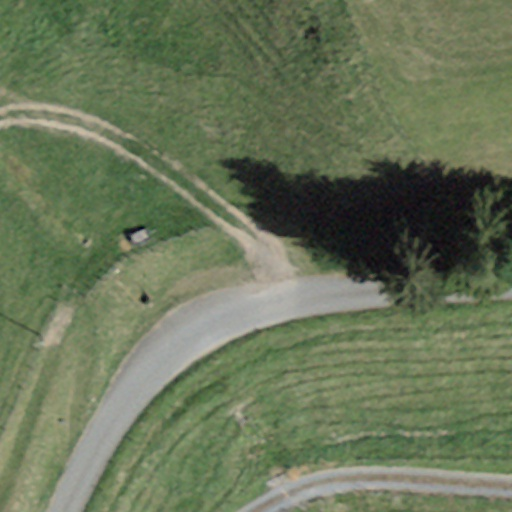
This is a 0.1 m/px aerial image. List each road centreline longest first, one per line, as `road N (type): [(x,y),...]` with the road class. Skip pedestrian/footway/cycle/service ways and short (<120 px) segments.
road 1 (unclassified): [(63,511),(109,426),(152,372),(207,333),(289,303),(511,284)]
road 2 (track): [(0,116),(63,113),(102,128),(226,215),(267,256),(289,303)]
road 3 (track): [(256,511),(325,480),(511,483)]
